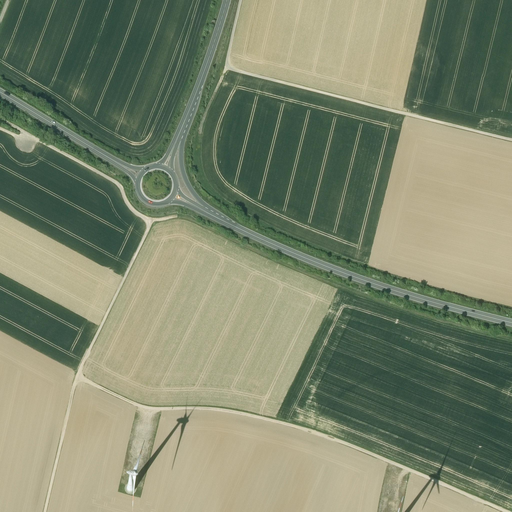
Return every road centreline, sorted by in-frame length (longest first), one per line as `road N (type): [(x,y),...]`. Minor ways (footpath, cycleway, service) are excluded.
road 1 (track): [(506,511),(288,423),(225,409),(150,408),(78,376)]
road 2 (track): [(511,310),(360,266),(241,213),(199,172),(199,123)]
road 3 (track): [(149,220),(179,216),(383,304),(511,339)]
road 4 (track): [(226,68),(511,140)]
road 5 (primary): [(235,227),(379,286),(511,323)]
road 6 (track): [(0,117),(110,178),(149,220)]
road 7 (track): [(149,220),(78,376)]
road 8 (primary): [(0,92),(124,167)]
road 9 (track): [(78,376),(46,511)]
road 10 (primary): [(235,227),(184,178),(180,151),(189,113)]
road 11 (track): [(240,0),(226,68),(199,123)]
